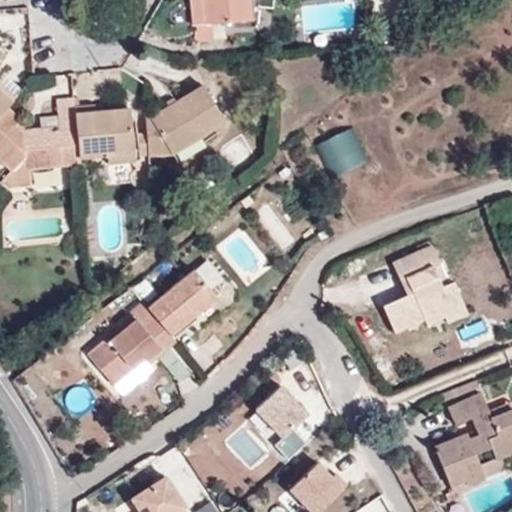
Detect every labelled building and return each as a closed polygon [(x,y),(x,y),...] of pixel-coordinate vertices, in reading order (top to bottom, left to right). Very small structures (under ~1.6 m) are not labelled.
[(204,23),(202,0),(191,0),(193,24),(204,23)] [(202,0),(204,23),(249,19),(247,0),(202,0)] [(201,84),(143,118),(146,156),(170,154),(224,121),(201,84)] [(0,112),(5,107),(11,101),(0,91),(0,112)] [(19,119),(5,107),(0,112),(0,160),(10,170),(2,179),(8,186),(22,185),(21,167),(77,163),(76,157),(72,111),(71,97),(54,98),(56,126),(19,129),(14,124),(19,119)] [(129,107),(72,111),(76,157),(105,155),(105,162),(133,160),(129,107)] [(358,128),(321,141),(333,175),(370,162),(358,128)] [(35,186),(67,185),(67,169),(34,169),(35,186)] [(438,262),(430,244),(390,262),(406,295),(381,306),(393,333),(422,319),(426,325),(444,316),(447,320),(466,312),(443,261),(438,262)] [(146,307),(153,315),(170,335),(215,296),(192,268),(146,307)] [(170,335),(153,315),(141,325),(131,314),(84,353),(111,386),(144,358),(148,363),(175,340),(170,335)] [(478,387),(476,378),(440,393),(443,401),(478,387)] [(304,416),(277,386),(252,409),(279,438),(304,416)] [(511,450),(511,408),(489,417),(487,410),(479,393),(445,408),(452,424),(469,417),(476,433),(467,437),(466,432),(433,446),(449,489),(503,467),(498,456),(511,450)] [(489,417),(511,408),(508,400),(487,410),(489,417)] [(315,462),(287,489),(309,511),(315,511),(344,485),(333,474),(330,478),(315,462)] [(137,511),(175,511),(182,507),(163,477),(129,499),(137,511)] [(213,511),(207,503),(194,511),(213,511)]
